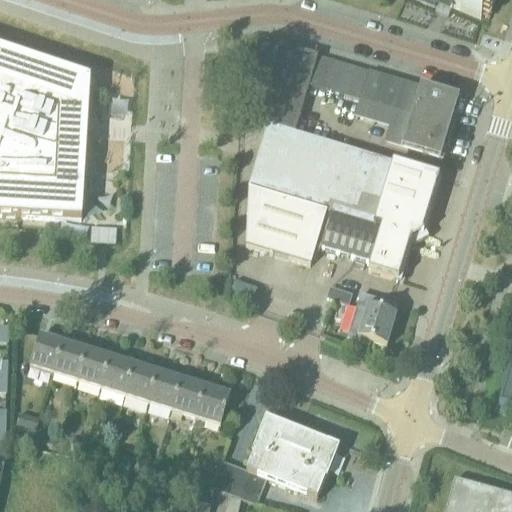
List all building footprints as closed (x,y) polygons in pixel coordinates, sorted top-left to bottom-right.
[(414,0),(434,8),(436,3),(480,22),(481,19),(485,10),(491,12),(495,0),(414,0)] [(294,136),(317,59),(317,58),(263,43),(257,46),(252,124),(294,136)] [(0,53),(0,219),(81,224),(89,83),(0,53)] [(456,101),(369,75),(355,121),(390,131),(385,146),(438,162),(456,101)] [(439,181),(267,129),(248,195),(245,250),(310,269),(315,249),(370,266),(368,275),(397,284),(409,247),(423,240),(422,238),(439,181)] [(91,231),(90,247),(115,248),(116,232),(91,231)] [(351,299),(329,291),(326,302),(348,309),(351,299)] [(385,351),(394,321),(386,318),(389,308),(360,298),(346,342),(368,349),(369,345),(385,351)] [(0,329),(0,346),(8,347),(9,330),(0,329)] [(53,378),(63,346),(39,339),(30,370),(53,378)] [(87,354),(63,346),(53,378),(77,385),(87,354)] [(111,361),(87,354),(77,385),(101,393),(111,361)] [(125,400),(135,369),(111,361),(101,393),(125,400)] [(511,366),(500,412),(511,415),(511,366)] [(149,408),(158,376),(135,369),(125,400),(149,408)] [(182,384),(158,376),(149,408),(172,415),(182,384)] [(196,422),(206,391),(182,384),(172,415),(196,422)] [(206,391),(196,422),(220,430),(230,399),(206,391)] [(254,454),(245,474),(266,483),(316,503),(324,483),(326,484),(339,451),(265,421),(252,454),(254,454)] [(5,446),(5,430),(0,429),(0,467),(5,467),(5,455),(7,455),(9,446),(5,446)] [(15,442),(33,446),(35,435),(17,432),(15,442)] [(35,435),(33,446),(52,450),(54,439),(35,435)] [(63,452),(82,456),(84,445),(66,442),(63,452)] [(84,445),(82,456),(100,460),(102,449),(84,445)] [(213,491),(222,495),(232,469),(220,464),(210,490),(213,491)] [(222,495),(234,500),(239,487),(244,474),(232,469),(222,495)] [(239,487),(261,496),(266,483),(245,474),(244,474),(239,487)] [(511,511),(511,498),(454,482),(445,511),(511,511)] [(123,485),(124,496),(142,496),(142,484),(123,485)] [(105,497),(124,496),(123,485),(105,486),(105,497)] [(239,487),(234,500),(256,508),(261,496),(239,487)] [(173,505),(186,505),(192,505),(192,493),(173,494),(173,505)] [(154,505),(173,505),(173,494),(154,494),(154,505)] [(237,511),(240,504),(229,502),(225,511),(237,511)]
